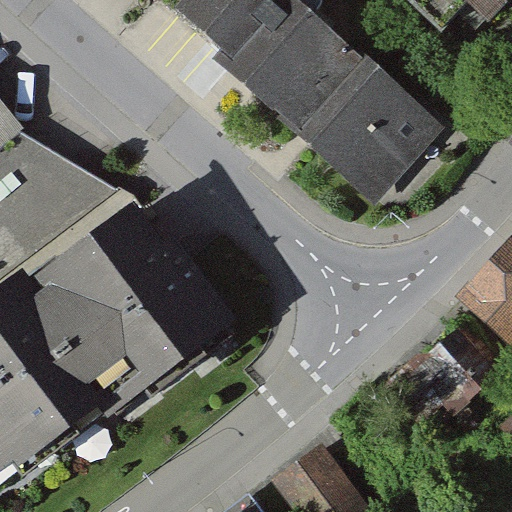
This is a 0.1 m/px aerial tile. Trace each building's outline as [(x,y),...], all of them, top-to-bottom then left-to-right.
[(267,102),(328,34),(310,19),(322,6),(322,0),(191,0),(183,9),(232,52),(240,43),(265,65),(248,84),(267,102)] [(408,0),(443,31),(469,5),(486,22),(507,0),(408,0)] [(328,34),(267,102),(287,120),(296,109),(322,132),(313,142),(371,194),(432,127),(328,34)] [(0,149),(21,133),(0,107),(0,149)] [(121,207),(0,297),(0,378),(42,434),(47,437),(52,436),(103,398),(108,401),(111,400),(146,374),(150,377),(154,377),(224,320),(171,250),(161,257),(121,207)] [(511,243),(464,296),(511,339),(511,243)] [(421,360),(390,388),(421,423),(443,403),(454,415),(507,366),(467,324),(424,364),(421,360)] [(0,465),(42,434),(0,378),(0,465)] [(367,511),(322,451),(278,483),(299,511),(367,511)] [(261,511),(255,502),(241,511),(261,511)]
